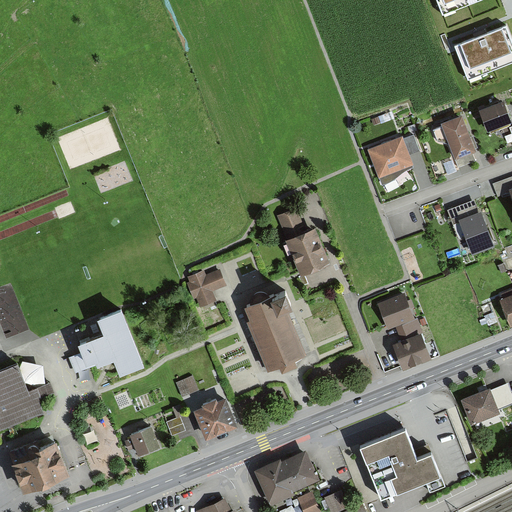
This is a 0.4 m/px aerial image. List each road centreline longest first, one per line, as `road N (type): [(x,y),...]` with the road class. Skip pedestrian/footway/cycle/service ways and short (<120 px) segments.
road 1 (primary): [(228,456),(388,396)]
road 2 (primary): [(388,396),(511,345)]
